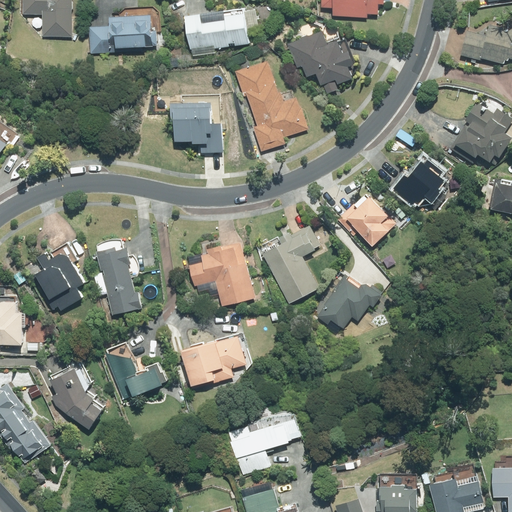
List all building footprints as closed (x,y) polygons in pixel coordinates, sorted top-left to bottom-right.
[(77,36),(76,0),(25,0),(26,14),(46,14),(46,36),(77,36)] [(324,0),(324,8),(335,8),(335,16),(369,18),(369,14),(380,14),(380,3),(387,4),(387,0),(324,0)] [(214,48),(251,43),(247,12),(246,8),(203,14),(203,13),(187,15),(192,49),(214,46),(214,48)] [(155,30),(155,15),(113,17),(113,26),(92,27),(93,53),(145,50),(145,47),(160,46),(159,30),(155,30)] [(511,26),(506,30),(505,27),(484,22),(481,33),(467,30),(461,54),(479,58),(479,57),(503,63),(504,59),(506,60),(507,57),(511,58),(511,26)] [(326,30),(290,43),(299,67),(304,66),(308,77),(319,73),(324,85),(325,84),(328,93),(340,89),(336,80),(339,79),(340,83),(356,78),(354,74),(357,71),(345,39),(331,44),(326,30)] [(278,83),(271,61),(238,70),(246,96),(251,95),(259,126),(257,127),(264,150),(289,143),(287,136),(311,129),(304,106),(302,106),(300,97),(287,101),(284,92),(281,92),(279,82),(278,83)] [(223,104),(176,101),(175,119),(182,119),(181,141),(204,142),(204,150),(227,151),(229,121),(222,120),(223,104)] [(467,124),(452,147),(475,163),(479,156),(481,157),(482,155),(497,165),(502,156),(504,157),(511,144),(511,133),(509,131),(511,127),(511,126),(511,124),(511,116),(499,108),(496,113),(479,102),(467,120),(472,123),(470,126),(467,124)] [(0,155),(9,144),(0,137),(0,155)] [(20,143),(7,160),(15,165),(27,148),(20,143)] [(436,161),(426,152),(407,175),(403,171),(389,188),(406,202),(410,196),(417,202),(421,197),(436,210),(450,192),(447,189),(452,183),(442,174),(446,170),(435,161),(436,161)] [(495,209),(511,212),(511,181),(506,180),(505,184),(496,182),(491,206),(495,207),(495,209)] [(377,246),(394,231),(393,229),(399,223),(393,217),(394,216),(386,207),(385,207),(375,197),(362,209),(357,203),(340,219),(356,235),(362,229),(377,246)] [(322,288),(306,256),(323,248),(312,225),(294,234),(293,232),(282,237),(285,244),(266,254),(291,303),(322,288)] [(78,259),(68,241),(51,251),(54,257),(51,259),(48,252),(39,257),(45,268),(34,274),(54,309),(60,305),(63,310),(85,297),(79,287),(87,282),(75,261),(78,259)] [(259,298),(251,263),(248,263),(243,242),(211,249),(212,253),(205,255),(206,262),(192,265),(197,286),(219,281),(224,306),(259,298)] [(121,251),(120,247),(100,252),(105,273),(97,275),(102,296),(110,294),(115,315),(147,308),(143,292),(140,293),(134,265),(136,264),(133,248),(121,251)] [(360,320),(373,304),(377,307),(385,296),(371,284),(366,285),(364,287),(347,274),(333,291),(335,293),(326,304),(328,305),(318,317),(329,326),(334,319),(345,328),(355,316),(360,320)] [(27,344),(28,312),(21,312),(22,302),(0,301),(0,352),(2,352),(2,344),(27,344)] [(277,312),(270,314),(272,321),(279,320),(277,312)] [(183,350),(194,388),(236,377),(234,368),(250,364),(243,336),(221,342),(221,340),(183,350)] [(137,357),(134,353),(129,347),(127,342),(109,348),(111,353),(109,353),(125,399),(167,384),(166,381),(169,380),(166,371),(164,371),(161,362),(148,367),(149,369),(142,371),(137,357)] [(94,429),(107,410),(96,403),(99,399),(92,394),(79,368),(54,380),(60,393),(49,399),(94,429)] [(28,407),(11,383),(3,388),(6,391),(0,395),(0,432),(7,442),(11,439),(27,462),(54,444),(36,419),(33,421),(25,409),(28,407)] [(43,394),(38,385),(29,390),(33,399),(43,394)] [(297,440),(292,423),(275,429),(273,421),(253,427),(252,425),(232,431),(245,474),(276,464),(271,447),(297,440)] [(484,432),(482,447),(493,449),(495,434),(484,432)] [(511,511),(511,467),(495,467),(495,496),(511,496),(511,508),(508,508),(508,511),(511,511)] [(481,481),(480,475),(463,479),(462,477),(435,483),(441,511),(469,511),(468,506),(488,502),(483,480),(481,481)] [(419,511),(420,489),(408,489),(408,485),(395,485),(395,487),(383,487),(383,511),(419,511)] [(283,511),(282,511),(276,488),(244,497),(248,511),(302,511),(301,507),(283,511)] [(367,511),(364,497),(340,504),(341,511),(367,511)]
